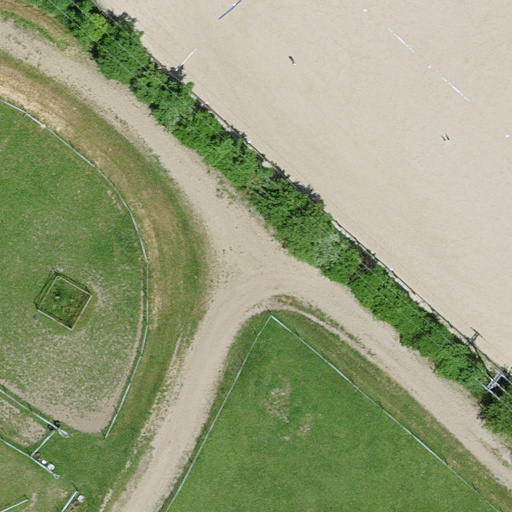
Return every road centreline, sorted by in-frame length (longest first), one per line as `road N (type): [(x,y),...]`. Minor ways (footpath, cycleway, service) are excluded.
road 1 (track): [(511,458),(242,214)]
road 2 (track): [(242,214),(112,96),(0,36)]
road 3 (track): [(138,511),(192,411),(224,308)]
